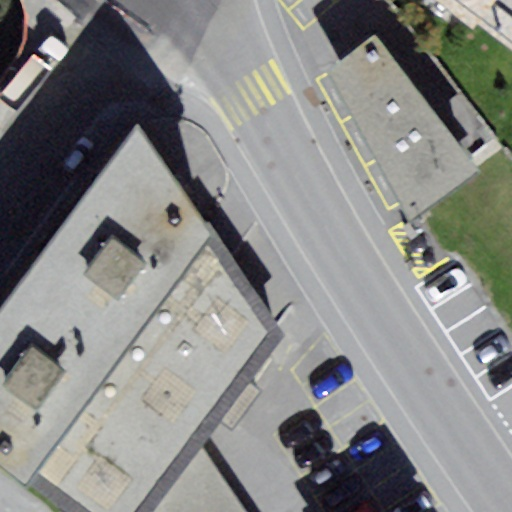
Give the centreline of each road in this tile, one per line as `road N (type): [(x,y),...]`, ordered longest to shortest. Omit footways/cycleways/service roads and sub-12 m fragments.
road 1 (residential): [(177,0),(251,91),(511,507)]
road 2 (residential): [(0,185),(136,0)]
